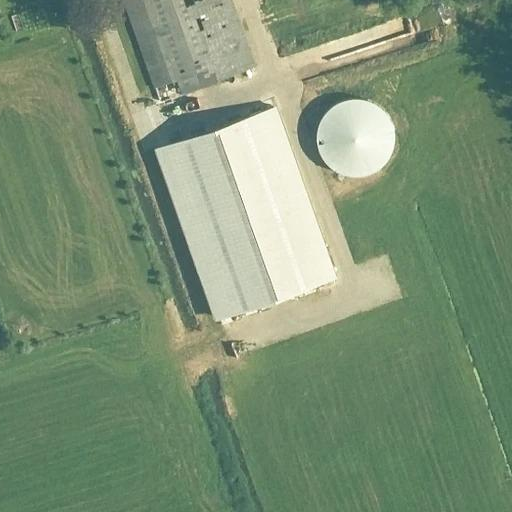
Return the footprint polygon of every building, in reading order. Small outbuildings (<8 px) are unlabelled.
[(120,0),(158,104),(253,69),(228,0),(120,0)] [(382,63),(439,42),(429,14),(372,34),(382,63)] [(272,108),(158,149),(217,319),(332,278),(272,108)] [(257,311),(244,318),(252,333),(265,327),(257,311)] [(243,337),(245,351),(269,347),(266,333),(243,337)]
